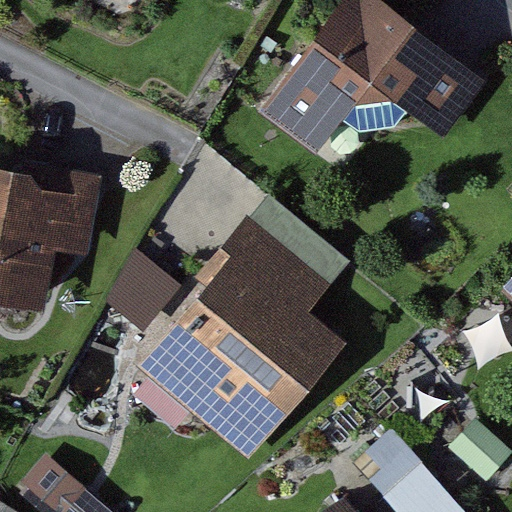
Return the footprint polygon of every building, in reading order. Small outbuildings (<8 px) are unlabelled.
[(496,86),(389,0),(362,0),(268,118),(322,161),(370,102),(412,99),(456,135),(496,86)] [(108,184),(0,167),(0,301),(58,310),(66,257),(96,261),(108,184)] [(210,285),(140,369),(249,460),(346,344),(308,313),(348,264),(266,196),(199,276),(210,285)] [(159,269),(135,250),(105,302),(143,332),(180,287),(159,269)] [(362,434),(440,511),(479,511),(496,495),(398,397),(362,434)] [(27,460),(90,511),(101,511),(124,485),(54,427),(27,460)] [(371,511),(357,496),(340,511),(371,511)]
